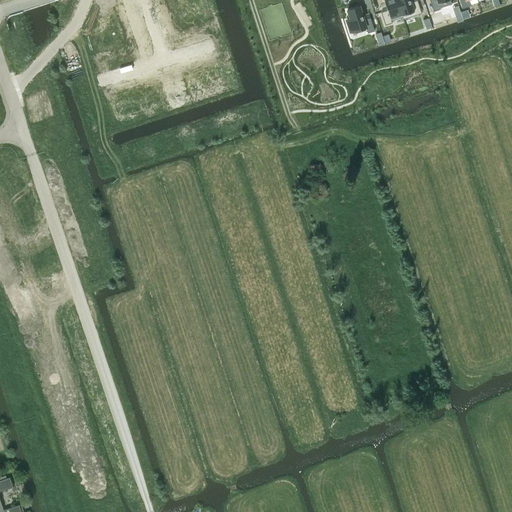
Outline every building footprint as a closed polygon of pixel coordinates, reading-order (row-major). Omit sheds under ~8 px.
[(125,0),(122,0),(103,7),(108,20),(130,12),(125,0)] [(178,8),(166,14),(174,30),(195,19),(188,6),(196,2),(194,0),(179,0),(175,2),(178,8)] [(383,0),(387,10),(381,12),(385,25),(392,23),(391,21),(402,17),(403,19),(396,0),(383,0)] [(410,0),(396,0),(403,19),(421,13),(417,0),(411,2),(410,0)] [(429,0),(433,11),(440,9),(440,8),(451,4),(450,0),(429,0)] [(459,0),(462,8),(470,5),(468,0),(459,0)] [(347,11),(351,23),(347,24),(353,41),(369,35),(368,33),(374,31),(370,18),(364,20),(360,7),(347,11)] [(130,12),(108,20),(113,35),(135,26),(130,12)] [(429,18),(423,20),(426,29),(432,27),(429,18)] [(195,19),(174,30),(179,41),(196,33),(199,38),(213,31),(207,20),(197,25),(195,19)] [(135,26),(113,35),(118,48),(140,40),(135,26)] [(381,32),(375,34),(379,45),(384,43),(381,32)] [(140,40),(118,48),(123,63),(145,54),(140,40)] [(216,59),(200,65),(208,87),(222,82),(225,88),(234,84),(226,62),(218,65),(216,59)] [(194,77),(184,81),(190,99),(200,95),(198,91),(208,87),(200,65),(190,68),(194,77)] [(152,79),(136,85),(144,107),(157,102),(162,113),(177,107),(168,83),(156,88),(152,79)] [(127,98),(118,101),(127,124),(133,122),(129,112),(144,107),(136,85),(124,89),(127,98)] [(0,511),(4,510),(0,499),(0,492),(14,488),(10,477),(0,480),(0,511)]
